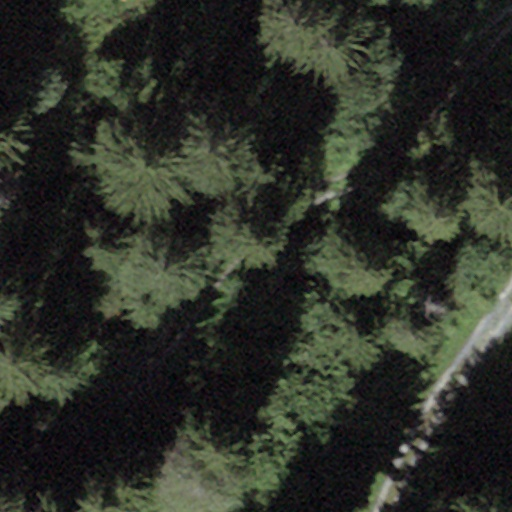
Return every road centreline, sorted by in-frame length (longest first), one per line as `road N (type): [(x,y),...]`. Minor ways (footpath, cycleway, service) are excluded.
road 1 (track): [(511,18),(457,89),(392,145),(261,224),(80,422),(0,444)]
road 2 (track): [(391,511),(429,410),(511,284)]
